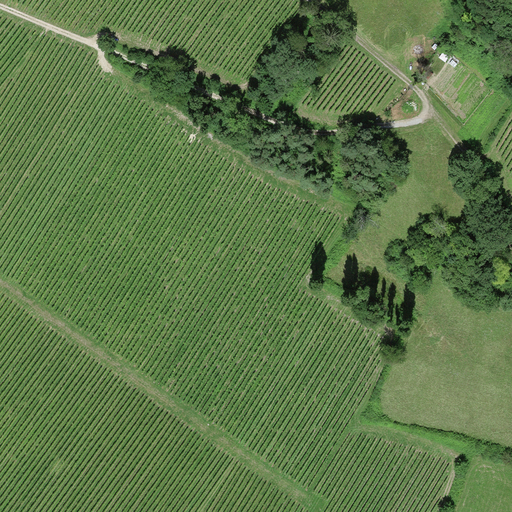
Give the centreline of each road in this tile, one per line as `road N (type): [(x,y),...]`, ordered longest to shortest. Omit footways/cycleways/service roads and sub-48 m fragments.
road 1 (track): [(511,0),(428,113),(305,130),(0,8)]
road 2 (track): [(511,252),(452,141),(406,82),(306,0)]
